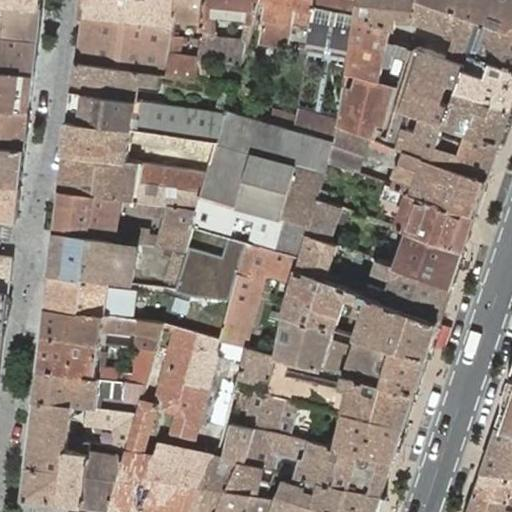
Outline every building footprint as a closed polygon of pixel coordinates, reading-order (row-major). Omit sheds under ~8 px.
[(83,0),(82,16),(81,22),(116,26),(151,29),(158,30),(175,32),(177,20),(177,17),(177,15),(178,0),(83,0)] [(206,0),(178,0),(177,15),(177,17),(180,17),(201,20),(199,34),(203,39),(203,32),(206,0)] [(201,58),(212,59),(244,63),(261,2),(260,0),(206,0),(203,32),(203,39),(201,58)] [(316,0),(260,0),(261,2),(250,40),(289,50),(297,7),(307,9),(305,17),(314,18),(316,3),(316,0)] [(360,0),(316,0),(316,3),(314,18),(313,24),(311,37),(309,49),(351,57),(352,52),(355,31),(358,16),(360,0)] [(355,31),(352,52),(351,57),(340,121),(340,124),(369,135),(409,150),(434,160),(445,123),(459,89),(468,63),(472,54),(511,67),(511,31),(420,0),(360,0),(358,16),(355,31)] [(511,0),(420,0),(511,31),(511,0)] [(43,6),(0,2),(0,36),(39,41),(43,6)] [(180,17),(177,17),(177,20),(175,32),(172,54),(182,55),(185,33),(180,17)] [(116,26),(81,22),(77,61),(111,67),(116,26)] [(157,73),(169,75),(172,54),(175,32),(158,30),(151,29),(116,26),(111,67),(141,71),(153,72),(157,73)] [(0,70),(35,74),(39,41),(0,36),(0,70)] [(197,79),(201,58),(182,55),(172,54),(169,75),(197,79)] [(511,107),(511,67),(472,54),(468,63),(459,89),(511,107)] [(212,59),(201,58),(197,79),(204,80),(205,75),(209,75),(212,59)] [(155,84),(157,73),(153,72),(141,71),(111,67),(77,61),(74,89),(137,99),(140,82),(155,84)] [(0,108),(30,113),(35,74),(0,70),(0,108)] [(228,113),(229,110),(237,85),(226,84),(220,112),(228,113)] [(137,99),(74,89),(70,119),(133,128),(138,129),(143,100),(137,99)] [(501,143),(511,112),(511,107),(459,89),(445,123),(501,143)] [(275,249),(303,256),(309,233),(318,203),(319,198),(322,188),(330,161),(335,141),(296,129),(272,122),(229,110),(228,113),(220,112),(143,100),(138,129),(219,141),(214,157),(210,172),(200,210),(195,225),(228,234),(249,241),(275,249)] [(0,145),(26,148),(30,113),(0,108),(0,145)] [(340,121),(299,109),(297,117),(296,129),(335,141),(340,124),(340,121)] [(296,129),(297,117),(274,110),(272,122),(296,129)] [(70,119),(66,151),(129,160),(131,144),(133,128),(70,119)] [(445,123),(434,160),(489,179),(501,143),(445,123)] [(335,141),(330,161),(357,171),(361,158),(369,135),(340,124),(335,141)] [(201,171),(210,172),(214,157),(219,141),(138,129),(133,128),(131,144),(155,148),(153,164),(168,166),(170,150),(203,155),(201,171)] [(0,183),(22,185),(26,148),(0,145),(0,183)] [(434,160),(409,150),(400,173),(396,185),(412,190),(478,214),(483,200),(489,179),(434,160)] [(173,206),(200,210),(210,172),(201,171),(168,166),(153,164),(141,162),(129,160),(66,151),(61,189),(127,199),(136,201),(145,202),(173,206)] [(400,173),(361,158),(357,171),(387,181),(396,185),(400,173)] [(407,202),(412,190),(396,185),(387,181),(382,196),(400,203),(401,200),(407,202)] [(18,219),(22,185),(0,183),(0,219),(16,221),(18,219)] [(331,192),(322,188),(319,198),(327,201),(331,192)] [(61,189),(56,230),(120,240),(165,246),(167,236),(159,235),(159,230),(155,229),(122,224),(127,199),(61,189)] [(400,225),(465,249),(471,232),(478,214),(412,190),(407,202),(400,225)] [(318,203),(309,233),(328,240),(340,205),(338,205),(327,201),(319,198),(318,203)] [(165,246),(188,250),(195,225),(200,210),(173,206),(145,202),(144,209),(171,213),(167,236),(165,246)] [(380,257),(453,285),(460,267),(465,249),(400,225),(388,221),(377,257),(380,257)] [(56,230),(51,272),(126,281),(135,283),(140,249),(119,247),(120,240),(56,230)] [(326,279),(328,274),(335,255),(338,243),(328,240),(309,233),(303,256),(299,270),(326,279)] [(435,338),(442,320),(384,300),(373,296),(366,293),(351,288),(349,288),(326,279),(299,270),(303,256),(275,249),(249,241),(236,288),(222,339),(248,345),(249,346),(268,274),(295,283),(287,313),(336,328),(338,329),(348,297),(357,301),(369,305),(364,322),(359,335),(429,357),(435,338)] [(375,272),(380,257),(377,257),(338,243),(335,255),(338,262),(374,274),(375,272)] [(167,280),(177,284),(187,253),(177,250),(167,280)] [(0,291),(9,292),(13,256),(0,254),(0,291)] [(448,302),(453,285),(380,257),(375,272),(392,278),(388,290),(369,283),(366,293),(373,296),(384,300),(442,320),(448,302)] [(177,324),(222,339),(236,288),(226,286),(217,316),(178,304),(180,297),(175,295),(176,294),(125,287),(126,281),(51,272),(47,307),(107,314),(120,316),(144,319),(166,323),(167,322),(177,324)] [(326,279),(349,288),(351,283),(328,274),(326,279)] [(0,329),(5,330),(9,292),(0,291),(0,329)] [(143,334),(144,319),(120,316),(107,314),(47,307),(44,335),(103,343),(105,329),(143,334)] [(279,354),(286,316),(273,311),(263,349),(279,354)] [(429,357),(359,335),(355,347),(332,340),(336,328),(287,313),(286,316),(279,354),(280,355),(279,356),(292,359),(323,368),(345,374),(346,374),(417,392),(423,374),(429,357)] [(141,347),(158,349),(162,336),(165,328),(166,323),(144,319),(143,334),(141,347)] [(175,330),(177,324),(167,322),(166,323),(165,328),(175,330)] [(244,362),(248,345),(222,339),(177,324),(175,330),(158,396),(167,398),(165,407),(178,410),(172,432),(195,438),(219,350),(221,351),(225,358),(233,360),(241,362),(244,362)] [(138,383),(148,383),(158,349),(141,347),(139,347),(133,377),(119,375),(120,368),(100,365),(103,343),(44,335),(39,370),(98,377),(102,378),(118,380),(138,383)] [(263,349),(249,346),(248,345),(244,362),(240,377),(269,385),(275,369),(279,356),(280,355),(279,354),(263,349)] [(292,359),(279,356),(275,369),(287,372),(292,359)] [(240,377),(244,362),(241,362),(233,360),(228,377),(239,379),(240,377)] [(412,408),(417,392),(346,374),(345,374),(342,386),(287,372),(275,369),(269,385),(267,392),(289,397),(303,400),(347,410),(346,412),(406,425),(412,408)] [(140,412),(143,400),(148,383),(138,383),(118,380),(102,378),(98,377),(39,370),(36,400),(75,405),(98,408),(101,391),(114,392),(115,387),(137,390),(133,412),(140,412)] [(217,422),(227,425),(236,392),(239,379),(228,377),(226,376),(223,376),(209,420),(217,422)] [(511,387),(508,400),(499,426),(511,427),(511,387)] [(257,427),(267,392),(258,390),(257,392),(255,398),(250,396),(236,392),(227,425),(226,427),(232,428),(226,452),(220,451),(219,453),(192,511),(217,511),(229,489),(242,460),(246,461),(257,427)] [(289,397),(267,392),(257,427),(287,433),(293,434),(303,400),(289,397)] [(83,506),(110,509),(125,461),(118,461),(91,457),(91,452),(87,451),(69,449),(73,420),(116,425),(118,428),(117,445),(129,447),(140,412),(133,412),(98,408),(75,405),(36,400),(27,466),(24,499),(61,504),(83,506)] [(192,511),(219,453),(209,451),(187,446),(163,441),(159,440),(155,453),(143,452),(159,402),(143,400),(140,412),(129,447),(128,449),(126,458),(125,461),(110,509),(135,511),(192,511)] [(400,443),(406,425),(346,412),(341,437),(325,433),(323,441),(339,446),(395,459),(400,443)] [(220,451),(226,427),(227,425),(217,422),(209,451),(219,453),(220,451)] [(491,448),(484,470),(511,472),(511,427),(499,426),(491,448)] [(389,475),(395,459),(339,446),(323,441),(307,438),(293,434),(287,433),(257,427),(246,461),(262,466),(268,467),(273,469),(278,453),(301,459),(296,475),(301,477),(383,494),(389,475)] [(118,461),(125,461),(126,458),(128,449),(129,447),(117,445),(105,442),(105,435),(93,433),(93,440),(92,442),(88,441),(87,451),(91,452),(91,450),(119,456),(118,461)] [(262,466),(246,461),(242,460),(229,489),(217,511),(245,511),(254,493),(258,494),(261,473),(262,466)] [(471,507),(469,511),(511,511),(511,472),(484,470),(479,485),(476,494),(471,507)] [(376,511),(383,494),(301,477),(299,484),(285,479),(283,485),(278,497),(272,511),(376,511)] [(278,497),(283,485),(270,482),(268,495),(278,497)] [(245,511),(272,511),(278,497),(268,495),(258,494),(254,493),(245,511)]
